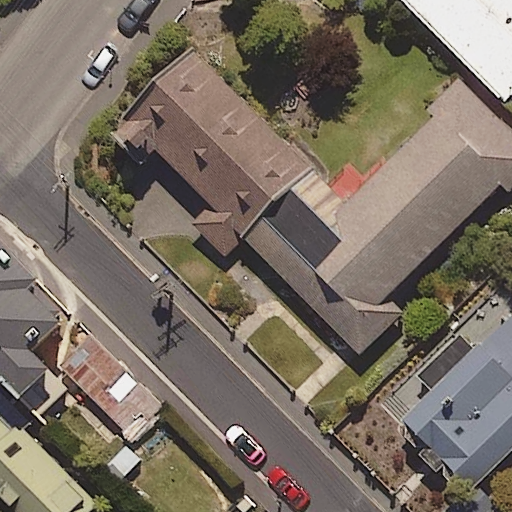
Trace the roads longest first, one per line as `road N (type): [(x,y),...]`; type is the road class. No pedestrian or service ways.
road 1 (residential): [(332,511),(0,170)]
road 2 (tertiary): [(95,0),(0,124)]
